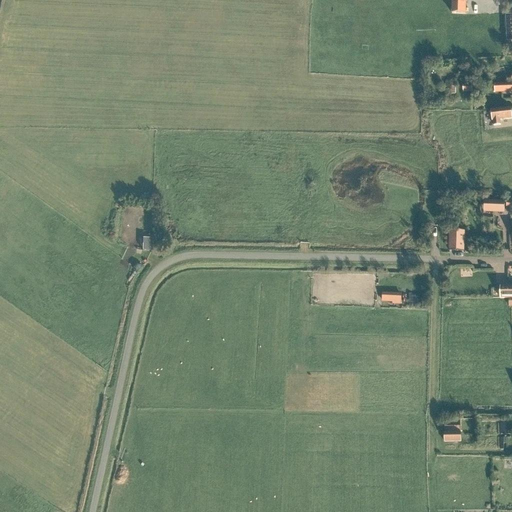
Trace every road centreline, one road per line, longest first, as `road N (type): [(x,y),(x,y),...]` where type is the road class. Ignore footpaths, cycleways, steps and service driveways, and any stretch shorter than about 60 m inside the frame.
road 1 (unclassified): [(92,511),(140,297),(161,267),(204,255),(511,260)]
road 2 (track): [(435,450),(436,260)]
